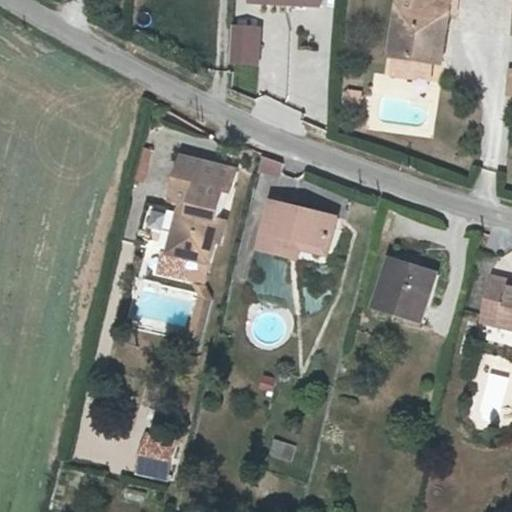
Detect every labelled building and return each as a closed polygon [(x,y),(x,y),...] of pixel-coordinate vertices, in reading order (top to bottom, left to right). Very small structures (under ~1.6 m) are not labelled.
[(404,0),(395,57),(437,64),(443,32),(450,32),(454,0),(404,0)] [(236,27),(235,67),(265,67),(265,27),(236,27)] [(445,65),(450,32),(443,32),(437,64),(445,65)] [(393,75),(434,82),(437,64),(395,57),(393,75)] [(348,97),(346,112),(358,113),(359,98),(348,97)] [(187,235),(182,256),(210,262),(215,243),(221,244),(226,223),(221,222),(227,194),(233,195),(239,173),(183,158),(172,200),(193,206),(193,214),(183,212),(178,232),(187,235)] [(297,243),(334,251),(341,221),(274,205),(262,252),(293,260),(297,243)] [(172,253),(182,256),(187,235),(178,232),(172,253)] [(332,259),(334,251),(297,243),(293,260),(301,262),(304,253),(332,259)] [(392,260),(377,311),(425,325),(439,275),(392,260)] [(511,281),(496,277),(486,313),(507,319),(505,326),(511,327),(511,281)] [(181,328),(193,331),(199,307),(187,304),(181,328)] [(484,320),(505,326),(507,319),(486,313),(484,320)] [(170,481),(179,443),(150,436),(141,474),(170,481)] [(293,463),(299,446),(276,439),(271,456),(293,463)]
